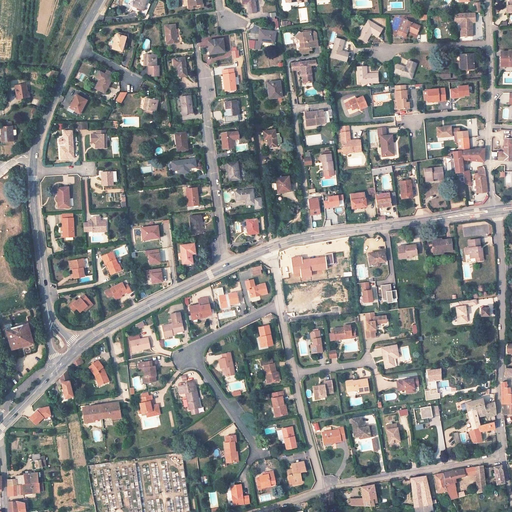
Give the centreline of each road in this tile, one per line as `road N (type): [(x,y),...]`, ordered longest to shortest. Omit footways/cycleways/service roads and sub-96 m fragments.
road 1 (residential): [(197,48),(226,266)]
road 2 (secondary): [(310,236),(494,210)]
road 3 (residential): [(324,490),(504,455)]
road 4 (residential): [(494,210),(499,379)]
road 5 (secondary): [(80,345),(226,266)]
road 6 (residential): [(310,236),(293,95)]
road 7 (tertiary): [(47,311),(32,171)]
